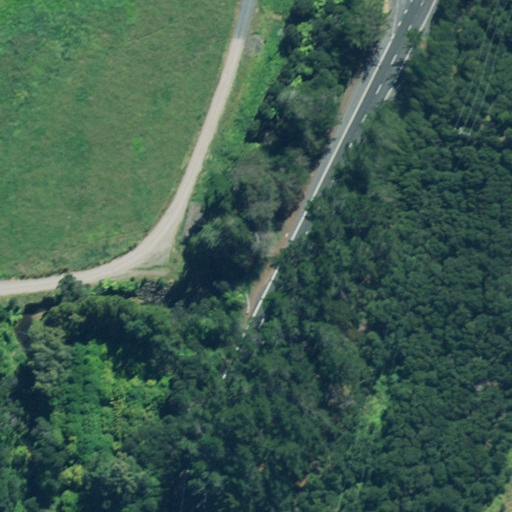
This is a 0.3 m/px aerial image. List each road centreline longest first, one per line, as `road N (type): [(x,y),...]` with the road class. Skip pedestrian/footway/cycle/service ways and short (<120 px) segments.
road 1 (primary): [(425,0),(276,297)]
road 2 (residential): [(0,292),(134,277),(166,262),(276,297)]
road 3 (primary): [(276,297),(221,407),(195,511)]
